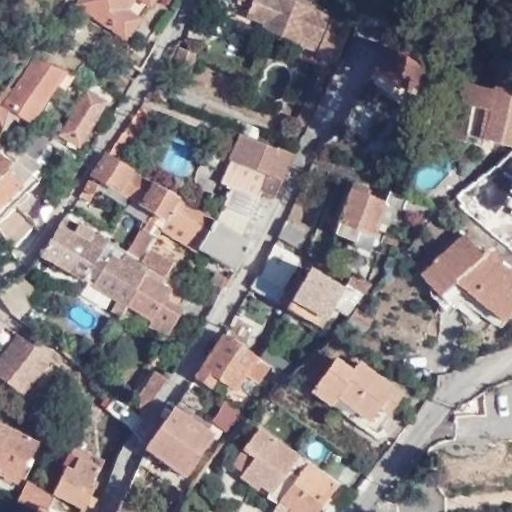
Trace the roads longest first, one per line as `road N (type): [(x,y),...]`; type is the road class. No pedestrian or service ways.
road 1 (residential): [(104,511),(134,440),(257,250),(305,141),(373,24)]
road 2 (residential): [(0,274),(19,266),(187,0)]
road 3 (residential): [(358,511),(445,394),(511,362)]
